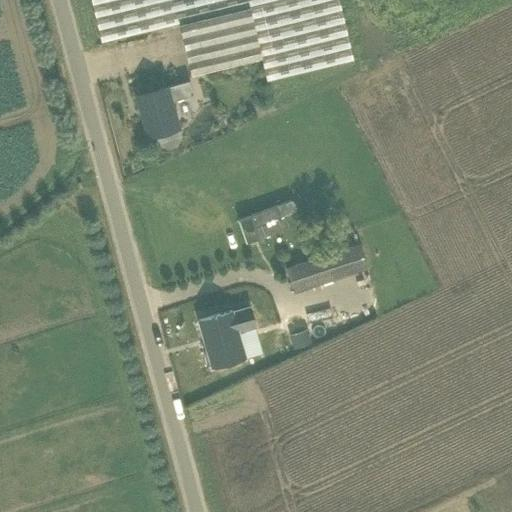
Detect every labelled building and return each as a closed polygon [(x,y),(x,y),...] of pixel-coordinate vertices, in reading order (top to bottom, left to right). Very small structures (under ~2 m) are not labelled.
[(91,0),(101,42),(179,23),(250,6),(261,57),(267,80),(353,60),(338,0),(91,0)] [(191,74),(261,57),(250,6),(179,23),(191,74)] [(180,136),(178,129),(179,129),(172,102),(194,95),(189,81),(168,87),(167,86),(136,95),(148,138),(160,134),(162,141),(168,146),(177,144),(180,136)] [(289,229),(284,216),(255,226),(254,224),(295,211),(293,203),(281,206),(239,220),(247,243),(289,229)] [(339,279),(331,253),(286,268),(295,293),(339,279)] [(199,320),(212,367),(244,357),(237,331),(255,326),(250,308),(232,313),(231,311),(199,320)] [(289,336),(294,349),(311,343),(307,330),(289,336)]
